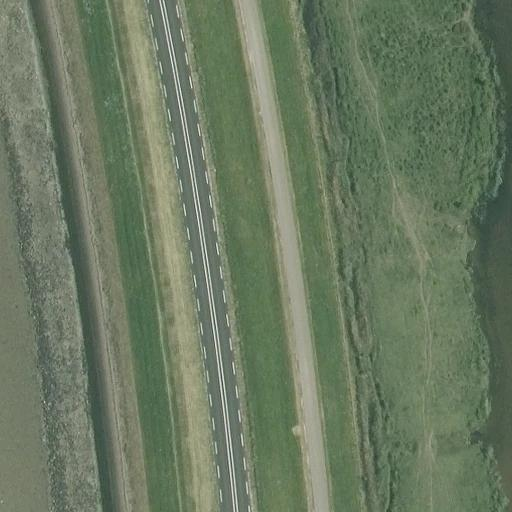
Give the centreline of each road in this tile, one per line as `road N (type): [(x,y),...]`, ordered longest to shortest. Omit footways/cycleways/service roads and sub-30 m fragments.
road 1 (primary): [(234,511),(218,358),(157,0)]
road 2 (unclassified): [(321,511),(243,0)]
